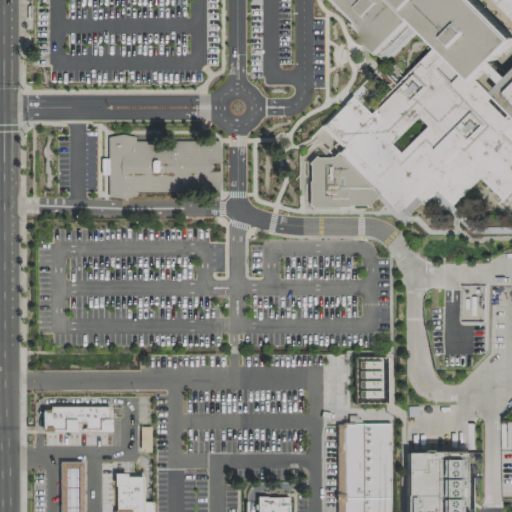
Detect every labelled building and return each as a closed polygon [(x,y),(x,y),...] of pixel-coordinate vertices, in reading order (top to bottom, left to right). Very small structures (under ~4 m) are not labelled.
[(503,84),(486,66),(475,78),(472,80),(435,46),(418,27),(384,60),(323,0),(472,0),(511,38),(511,40),(493,61),(510,76),(503,84)] [(511,0),(511,18),(493,0),(511,0)] [(511,214),(510,214),(498,203),(502,198),(480,176),(452,203),(437,189),(425,202),(416,195),(404,206),(396,200),(391,205),(378,192),(369,201),(368,206),(365,206),(364,204),(346,204),(345,206),(314,206),(311,208),(307,203),(308,202),(308,180),(308,179),(309,164),(307,163),(314,155),(316,157),(328,157),(329,156),(330,157),(336,152),(337,152),(342,147),(322,126),(345,101),(346,100),(350,95),(368,113),(370,111),(374,112),(374,113),(376,113),(393,96),(390,92),(435,46),(472,80),(475,78),(491,94),(503,84),(510,76),(511,74),(511,214)] [(216,139),(219,154),(219,186),(215,190),(134,190),(134,195),(120,197),(106,194),(106,136),(119,133),(132,135),(132,140),(216,139)] [(99,157),(100,175),(107,175),(106,157),(99,157)] [(381,403),(380,356),(352,356),(353,403),(381,403)] [(110,431),(40,431),(41,409),(48,409),(48,406),(108,406),(108,410),(110,410),(110,431)] [(337,511),(385,511),(385,423),(336,422),(337,511)] [(467,511),(467,453),(403,452),(403,511),(467,511)] [(81,511),(82,511),(76,511),(77,478),(81,478),(81,462),(59,461),(59,510),(58,511),(81,511)] [(150,511),(151,501),(141,502),(140,476),(125,476),(125,472),(110,472),(111,484),(113,487),(112,511),(150,511)] [(285,511),(285,497),(255,496),(254,511),(285,511)]
